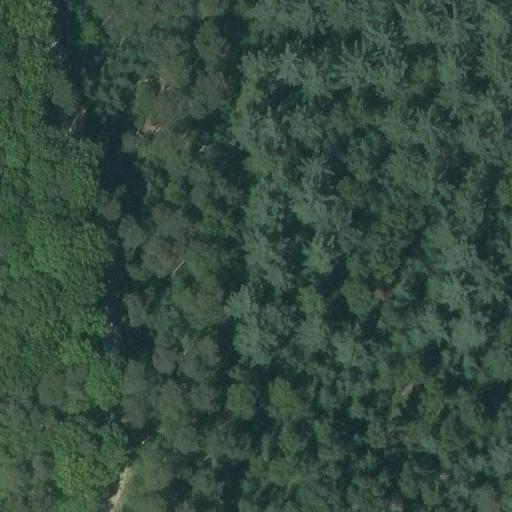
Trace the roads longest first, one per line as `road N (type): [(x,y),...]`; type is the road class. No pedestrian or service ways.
road 1 (track): [(94,511),(127,362),(99,226)]
road 2 (track): [(99,226),(47,0)]
